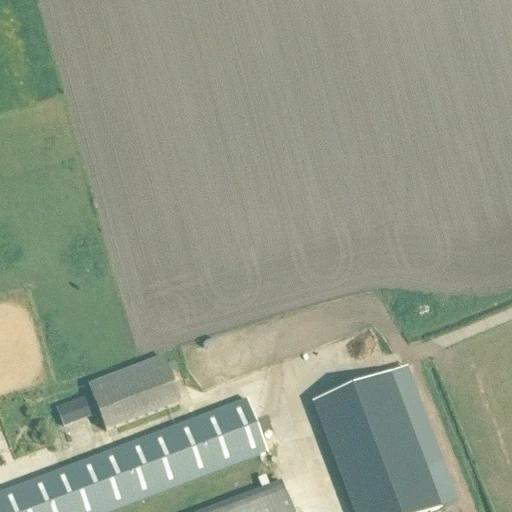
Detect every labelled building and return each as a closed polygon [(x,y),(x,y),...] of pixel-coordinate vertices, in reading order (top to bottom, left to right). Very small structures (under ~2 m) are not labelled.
[(105,433),(180,404),(162,359),(88,388),(105,433)] [(352,511),(438,511),(455,506),(405,371),(313,405),(352,511)] [(88,400),(57,411),(64,431),(96,420),(88,400)] [(116,511),(266,455),(246,402),(0,495),(0,511),(116,511)] [(291,511),(281,484),(207,511),(291,511)]
